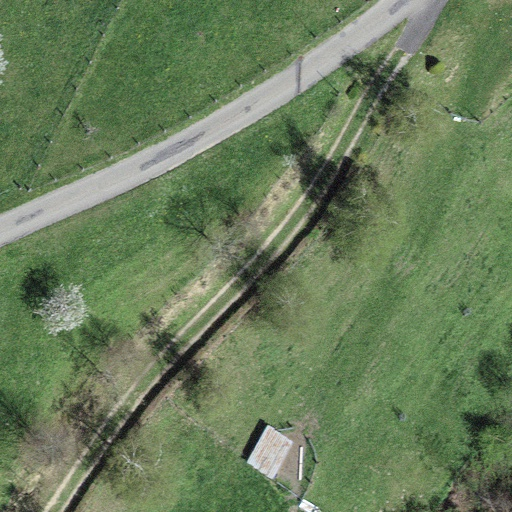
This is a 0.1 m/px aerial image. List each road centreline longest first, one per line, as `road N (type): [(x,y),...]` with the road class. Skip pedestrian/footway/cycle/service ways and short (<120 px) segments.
road 1 (track): [(425,0),(314,192),(150,374),(53,511)]
road 2 (residential): [(404,0),(256,103),(0,230)]
